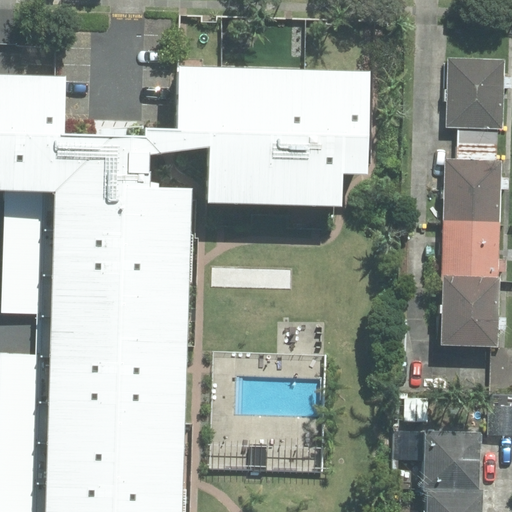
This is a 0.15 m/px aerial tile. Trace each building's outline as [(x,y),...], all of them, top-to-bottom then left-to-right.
[(498,57),(441,56),(439,126),(451,126),(450,144),(495,145),(498,57)] [(0,64),(0,511),(165,511),(174,193),(339,197),(343,72),(153,67),(152,91),(104,90),(40,88),(41,65),(0,64)] [(450,159),(437,159),(432,342),(489,344),(494,147),(450,146),(450,159)] [(490,434),(494,434),(494,446),(508,447),(508,435),(511,435),(511,397),(490,396),(488,434),(490,434)] [(430,399),(406,398),(405,421),(429,422),(430,399)] [(468,432),(411,431),(409,487),(467,488),(468,432)] [(465,511),(467,490),(415,488),(414,511),(465,511)]
